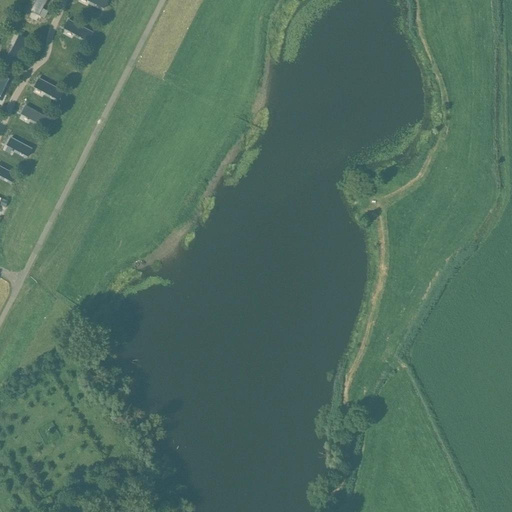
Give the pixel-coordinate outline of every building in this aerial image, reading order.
[(36,0),(30,12),(39,16),(44,6),(45,6),(47,0),(36,0)] [(107,0),(83,0),(104,10),(109,1),(107,0)] [(68,20),(63,29),(89,43),(94,33),(68,20)] [(19,36),(6,63),(15,67),(28,40),(19,36)] [(0,75),(0,99),(9,80),(0,75)] [(38,79),(33,88),(59,102),(64,92),(38,79)] [(25,106),(20,115),(45,128),(50,119),(25,106)] [(10,138),(6,146),(28,158),(32,149),(10,138)] [(0,166),(0,176),(12,183),(16,175),(0,166)]
